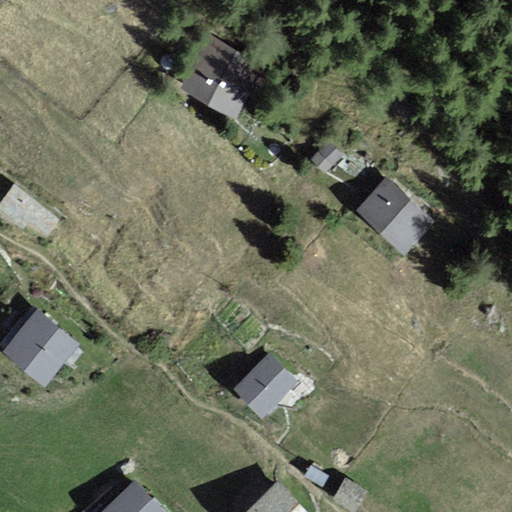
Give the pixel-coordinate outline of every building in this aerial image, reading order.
[(263,64),(212,38),(187,87),(238,113),(263,64)] [(369,214),(409,249),(439,215),(399,180),(369,214)] [(50,224),(59,206),(10,181),(0,199),(50,224)] [(79,345),(43,312),(13,345),(48,378),(79,345)] [(272,358),(241,388),(269,416),(300,387),(272,358)] [(163,511),(137,487),(112,511),(163,511)] [(306,511),(284,488),(258,511),(306,511)]
